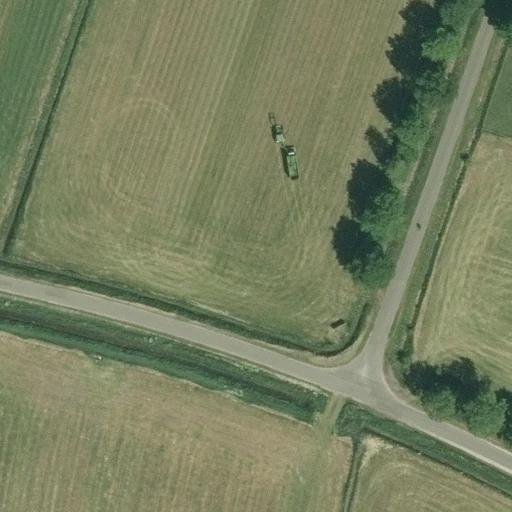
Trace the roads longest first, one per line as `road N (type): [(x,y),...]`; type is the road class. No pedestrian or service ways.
road 1 (unclassified): [(359,393),(497,0)]
road 2 (unclassified): [(359,393),(146,321),(0,284)]
road 3 (unclassified): [(511,465),(359,393)]
